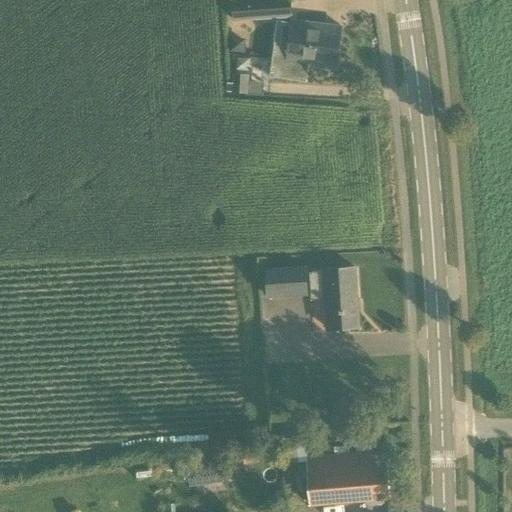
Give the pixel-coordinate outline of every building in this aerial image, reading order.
[(230,0),(232,22),(244,21),(292,17),(290,0),(230,0)] [(278,23),(276,45),(273,45),(270,77),(307,80),(309,60),(337,63),(341,26),(292,20),(291,22),(285,21),(278,23)] [(231,51),(244,52),(246,38),(233,37),(231,51)] [(249,58),(237,57),(236,69),(248,70),(249,58)] [(229,91),(232,91),(232,92),(247,93),(248,81),(248,74),(233,73),(232,83),(229,83),(227,83),(227,91),(229,91)] [(266,270),(268,296),(288,295),(288,288),(306,286),(305,267),(266,270)] [(355,267),(324,269),(324,272),(325,297),(327,328),(359,326),(355,267)] [(243,464),(260,462),(259,450),(241,452),(243,464)] [(386,450),(305,456),(308,504),(390,498),(386,450)] [(149,468),(133,470),(135,480),(151,478),(150,468),(149,468)]
